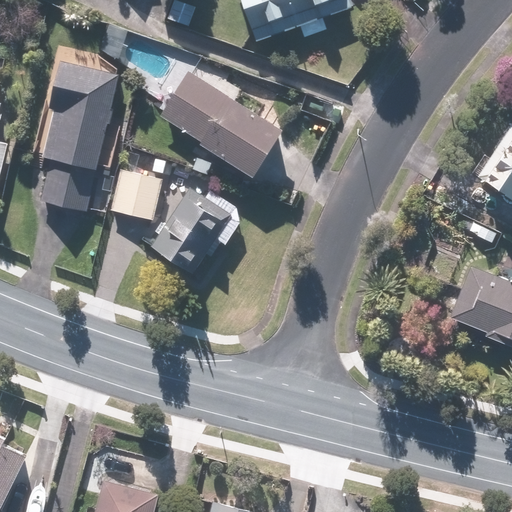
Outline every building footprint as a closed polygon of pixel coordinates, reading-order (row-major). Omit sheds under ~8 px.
[(236,0),(251,44),(351,11),(346,0),(236,0)] [(195,9),(172,1),(166,20),(188,28),(195,9)] [(39,207),(84,218),(118,75),(58,61),(46,109),(54,111),(42,162),(50,164),(39,207)] [(278,133),(185,73),(155,119),(248,179),(278,133)] [(511,128),(509,127),(473,185),(511,209),(511,128)] [(163,180),(118,170),(109,214),(153,223),(163,180)] [(239,223),(188,189),(146,251),(197,285),(239,223)] [(511,351),(511,286),(464,268),(445,317),(485,333),(482,341),(511,351)] [(0,502),(25,454),(0,441),(0,502)] [(90,511),(151,511),(155,494),(97,482),(90,511)] [(247,511),(208,502),(205,511),(247,511)]
